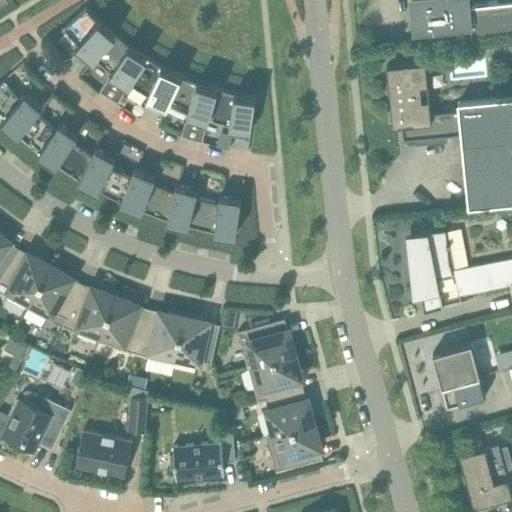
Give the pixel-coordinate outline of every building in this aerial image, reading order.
[(410,0),(413,29),(471,23),(472,35),(511,31),(511,0),(496,0),(471,3),(470,0),(410,0)] [(92,60),(115,32),(99,18),(87,4),(63,26),(78,43),(76,46),(92,60)] [(128,85),(147,55),(129,43),(115,32),(92,60),(93,60),(95,57),(111,71),(109,74),(128,85)] [(166,106),(181,73),(161,64),(147,55),(128,85),(128,86),(130,83),(148,94),(147,97),(166,106)] [(431,111),(426,60),(387,64),(389,80),(391,80),(396,120),(401,119),(403,138),(414,137),(412,113),(431,111)] [(207,121),(217,87),(197,81),(181,73),(166,106),(167,106),(168,103),(188,112),(187,115),(207,121)] [(21,97),(4,78),(0,82),(0,116),(2,118),(18,133),(42,106),(25,91),(21,97)] [(234,92),(217,87),(207,121),(208,121),(209,118),(230,123),(229,127),(251,130),(256,95),(234,92)] [(431,111),(412,113),(414,137),(433,135),(434,141),(448,140),(447,133),(461,132),(469,205),(511,200),(511,94),(459,100),(459,108),(431,111)] [(42,106),(18,133),(39,150),(56,163),(77,133),(59,121),(55,127),(38,111),(42,106)] [(98,188),(115,156),(96,146),(92,152),(73,139),(77,134),(77,133),(56,163),(79,178),(98,188)] [(142,208),(155,175),(135,167),(132,174),(112,163),(115,157),(115,156),(98,188),(122,200),(142,208)] [(188,223),(197,189),(176,183),(175,190),(153,182),(156,175),(155,175),(142,208),(167,218),(188,223)] [(236,233),(241,198),(219,194),(218,201),(196,196),(198,189),(197,189),(188,223),(214,230),(236,233)] [(438,278),(453,275),(452,268),(450,262),(451,262),(446,228),(420,231),(420,234),(409,236),(414,264),(410,265),(412,290),(420,290),(424,311),(443,306),(438,278)] [(0,275),(12,256),(3,249),(10,240),(0,232),(0,275)] [(27,306),(50,264),(29,252),(23,262),(12,256),(0,275),(0,289),(6,294),(5,294),(27,306)] [(511,256),(452,268),(453,275),(455,274),(459,294),(511,283),(511,286),(511,256)] [(66,316),(77,292),(66,286),(72,276),(50,264),(27,306),(49,318),(53,311),(66,316)] [(98,339),(116,294),(92,285),(88,296),(77,292),(66,316),(62,324),(75,330),(98,339)] [(136,352),(146,318),(134,314),(139,303),(116,294),(98,339),(122,348),(122,347),(136,352)] [(176,354),(184,315),(160,309),(158,321),(146,318),(136,352),(150,356),(174,362),(176,354)] [(218,334),(206,332),(208,320),(184,315),(176,354),(200,359),(212,362),(218,334)] [(248,365),(256,363),(294,352),(288,328),(277,332),(274,320),(246,327),(238,329),(248,365)] [(10,336),(4,348),(15,353),(9,364),(17,368),(22,357),(28,346),(10,336)] [(472,341),(433,351),(444,392),(449,391),(453,403),(486,394),(472,341)] [(293,390),(290,379),(301,376),(294,352),(256,363),(248,365),(254,389),(255,389),(258,399),(266,397),(293,390)] [(70,380),(84,387),(90,370),(77,364),(70,380)] [(313,422),(309,405),(307,398),(296,401),(293,390),(266,397),(269,408),(268,408),(275,433),(313,422)] [(145,430),(148,395),(131,394),(129,429),(145,430)] [(53,444),(70,408),(46,396),(41,407),(22,398),(21,400),(17,398),(10,412),(14,414),(4,434),(7,435),(5,439),(19,446),(21,442),(33,448),(38,437),(53,444)] [(313,422),(275,433),(267,435),(268,436),(269,435),(278,468),(277,469),(277,470),(319,459),(316,447),(320,446),(313,422)] [(133,438),(83,428),(76,463),(80,464),(81,467),(88,469),(90,466),(125,473),(133,438)] [(220,440),(173,444),(174,453),(170,453),(171,468),(175,467),(176,476),(224,472),(223,460),(235,459),(233,431),(220,432),(220,440)] [(499,441),(460,452),(474,504),(511,493),(511,490),(500,445),(499,441)]
